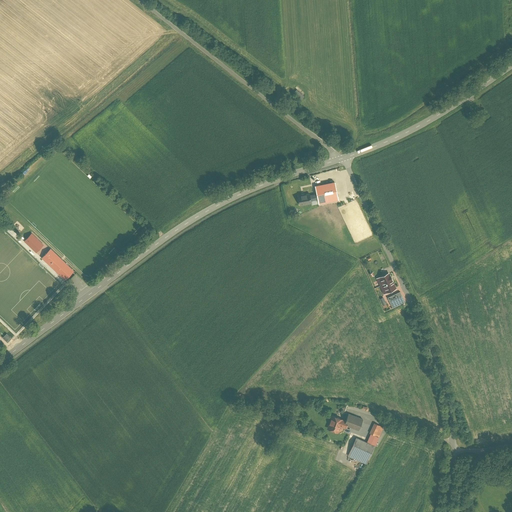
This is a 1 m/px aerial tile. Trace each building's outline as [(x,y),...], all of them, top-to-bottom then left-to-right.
[(309,194),(298,196),(300,205),(311,203),(311,200),(317,199),(317,198),(317,196),(317,195),(316,194),(310,195),(309,194)] [(43,245),(31,234),(25,241),(36,252),(43,245)] [(70,271),(49,251),(42,257),(52,267),(53,265),(65,277),(70,271)] [(388,273),(380,277),(381,279),(378,280),(383,291),(386,290),(387,292),(395,288),(391,280),(392,280),(390,275),(389,275),(388,273)] [(400,292),(387,298),(392,308),(405,302),(400,292)] [(12,338),(7,333),(3,338),(8,342),(12,338)] [(363,419),(348,414),(345,421),(344,424),(346,425),(359,430),(363,419)] [(342,419),(332,416),(328,427),(338,431),(340,425),(346,427),(346,425),(344,424),(345,421),(342,420),(342,419)] [(366,442),(356,438),(351,450),(369,459),(375,446),(372,445),(376,436),(379,437),(383,427),(374,423),(366,442)]
